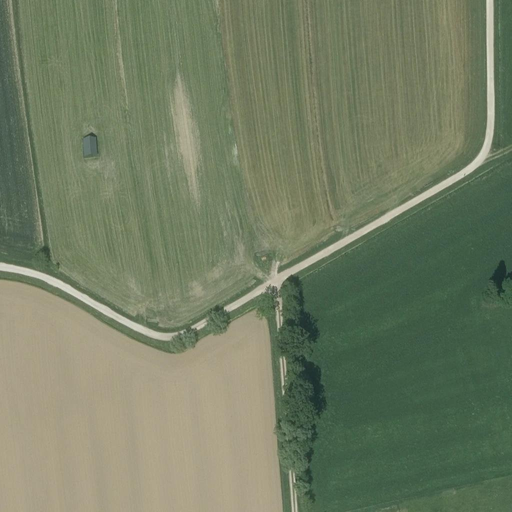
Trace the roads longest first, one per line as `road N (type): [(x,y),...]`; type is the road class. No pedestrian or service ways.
road 1 (track): [(0,268),(59,284),(148,334),(185,334),(472,168),(488,138),(489,0)]
road 2 (unknown): [(289,511),(273,284)]
